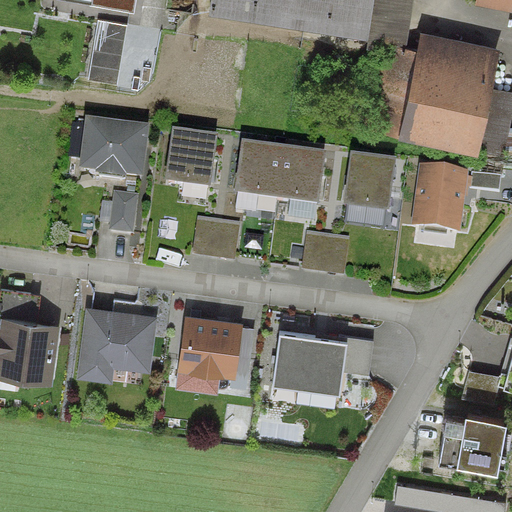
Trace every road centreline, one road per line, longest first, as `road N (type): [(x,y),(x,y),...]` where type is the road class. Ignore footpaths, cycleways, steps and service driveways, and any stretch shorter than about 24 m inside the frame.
road 1 (residential): [(0,257),(452,326)]
road 2 (residential): [(343,511),(452,326)]
